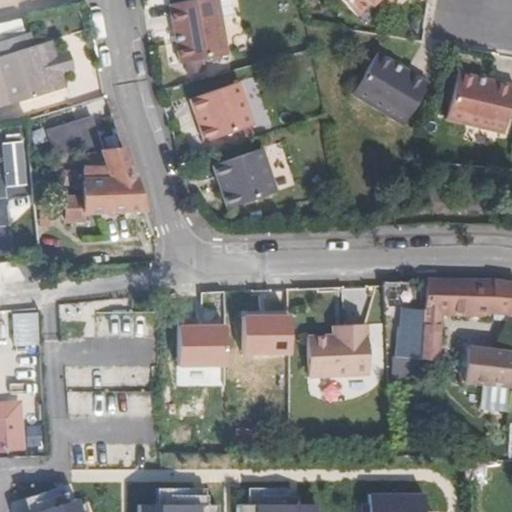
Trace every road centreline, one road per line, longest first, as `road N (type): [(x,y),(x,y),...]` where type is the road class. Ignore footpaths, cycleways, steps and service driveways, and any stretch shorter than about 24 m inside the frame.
road 1 (residential): [(511,271),(179,275)]
road 2 (residential): [(179,275),(118,75),(105,0)]
road 3 (residential): [(179,275),(0,299)]
